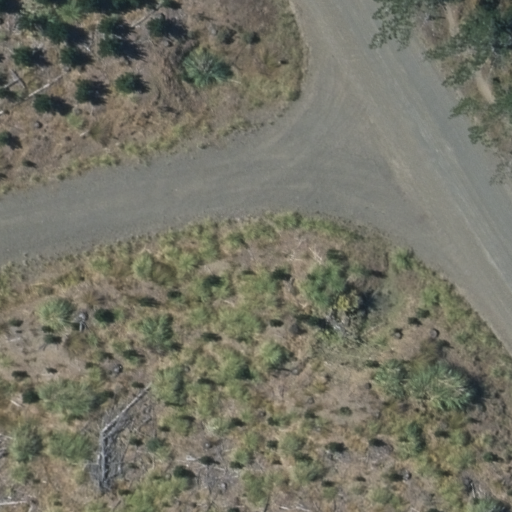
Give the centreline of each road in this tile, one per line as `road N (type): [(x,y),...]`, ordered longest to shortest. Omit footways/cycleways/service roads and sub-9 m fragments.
road 1 (track): [(297,0),(371,177),(511,353)]
road 2 (track): [(0,268),(371,177)]
